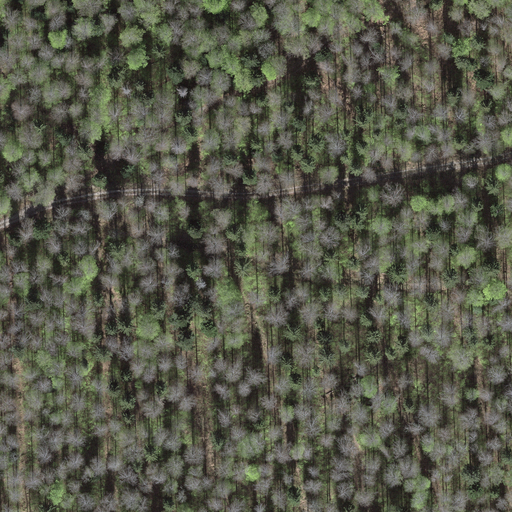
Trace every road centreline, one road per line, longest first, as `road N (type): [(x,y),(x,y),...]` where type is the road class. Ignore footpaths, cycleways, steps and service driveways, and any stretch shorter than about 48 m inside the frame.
road 1 (track): [(0,225),(52,200),(269,194),(511,154)]
road 2 (track): [(20,215),(136,233),(303,274),(511,288)]
road 3 (track): [(421,0),(299,47),(52,200)]
